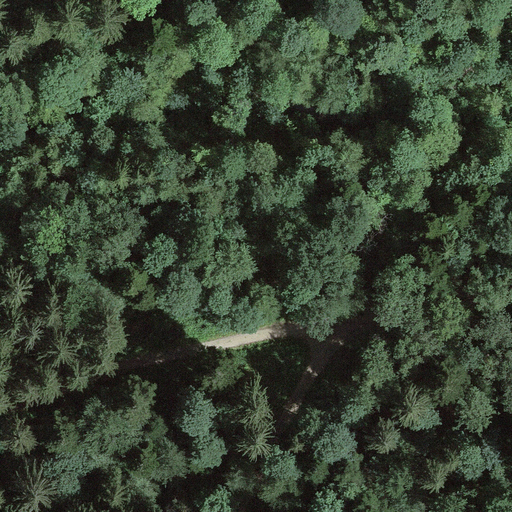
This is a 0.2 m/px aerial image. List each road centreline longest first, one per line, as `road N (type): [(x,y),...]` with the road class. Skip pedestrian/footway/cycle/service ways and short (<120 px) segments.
road 1 (track): [(0,405),(120,363),(225,338),(511,291)]
road 2 (track): [(339,324),(237,511)]
